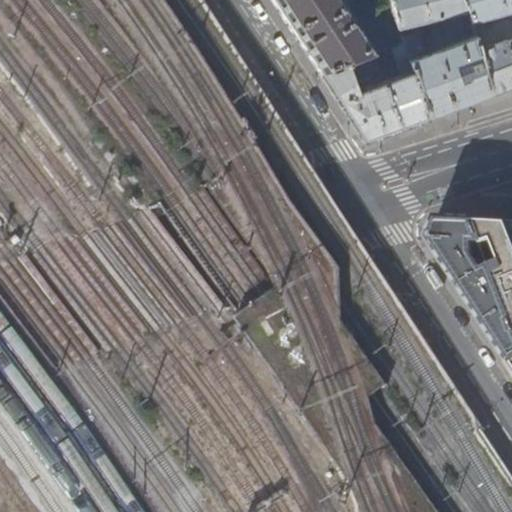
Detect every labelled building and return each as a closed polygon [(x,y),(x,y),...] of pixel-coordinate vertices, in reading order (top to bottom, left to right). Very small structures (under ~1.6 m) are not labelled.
[(272,0),(297,38),(320,73),(370,54),(373,53),(338,0),(272,0)] [(389,0),(399,29),(468,10),(465,0),(389,0)] [(511,0),(465,0),(468,10),(471,21),(511,10),(511,0)] [(403,39),(403,42),(429,118),(453,109),(490,95),(478,50),(475,37),(423,55),(416,35),(403,39)] [(511,36),(478,50),(490,95),(511,87),(511,36)] [(370,54),(320,73),(344,110),(365,141),(390,132),(429,118),(403,42),(388,48),(398,76),(361,90),(358,83),(361,80),(377,74),(370,54)] [(511,315),(494,267),(487,271),(476,254),(477,244),(485,244),(477,223),(457,221),(440,221),(430,241),(448,268),(478,314),(511,364),(511,363),(511,315)] [(511,224),(477,223),(485,244),(494,267),(511,315),(511,224)]
